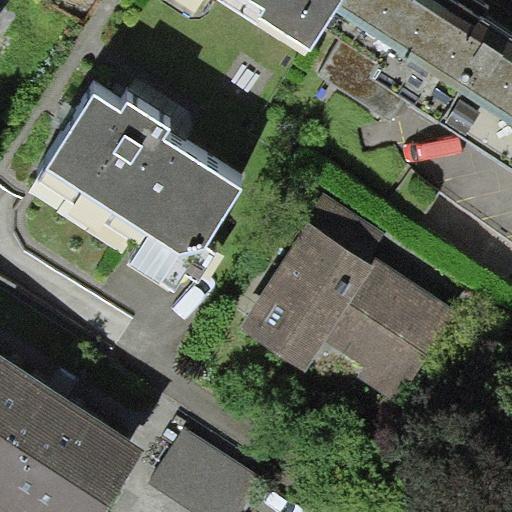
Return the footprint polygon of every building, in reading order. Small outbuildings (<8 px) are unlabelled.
[(511,172),(511,53),(426,0),(200,0),(309,68),(319,53),(511,172)] [(203,268),(237,204),(158,158),(169,141),(126,123),(118,136),(86,118),(41,189),(178,274),(203,268)] [(405,404),(458,318),(311,227),(241,339),(310,381),(327,355),(405,404)] [(0,511),(108,511),(139,464),(1,377),(0,378),(0,511)] [(201,511),(241,511),(264,478),(191,429),(156,482),(201,511)]
